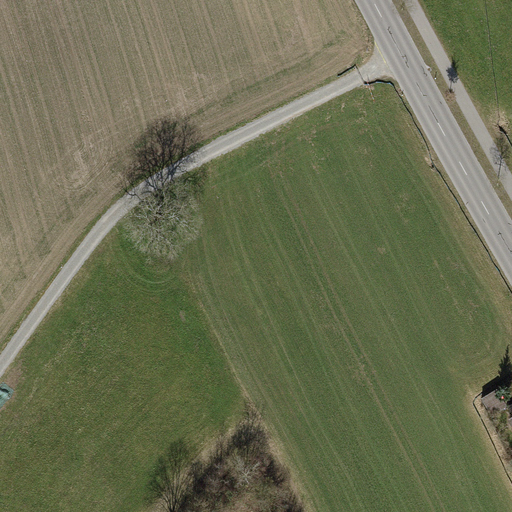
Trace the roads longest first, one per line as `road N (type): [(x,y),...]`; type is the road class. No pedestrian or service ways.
road 1 (track): [(0,369),(82,253),(139,195),(400,53)]
road 2 (tertiary): [(511,252),(373,0)]
